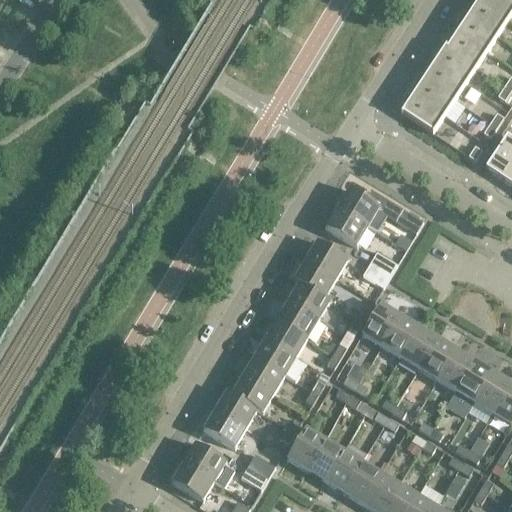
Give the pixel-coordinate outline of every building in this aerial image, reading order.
[(511,17),(511,3),(506,0),(481,0),(479,5),(508,24),(511,17)] [(508,24),(479,5),(468,20),(497,40),(508,24)] [(497,40),(468,20),(457,36),(486,56),(497,40)] [(486,56),(457,36),(447,52),(476,72),(486,56)] [(476,72),(447,52),(443,59),(440,58),(434,67),(465,88),(476,72)] [(465,88),(434,67),(423,83),(455,104),(465,88)] [(455,104),(423,83),(413,99),(444,120),(455,104)] [(511,95),(504,91),(497,101),(504,105),(511,95)] [(444,120),(413,99),(402,116),(433,137),(444,120)] [(496,117),(490,127),(497,132),(503,122),(496,117)] [(497,132),(490,127),(483,137),(490,142),(497,132)] [(485,172),(502,183),(511,167),(511,142),(507,139),(485,172)] [(475,150),(468,160),(475,165),(482,155),(475,150)] [(511,167),(502,183),(511,189),(511,167)] [(337,212),(367,231),(376,236),(385,220),(394,226),(401,214),(369,195),(365,203),(348,193),(347,194),(349,194),(338,212),(337,212)] [(367,231),(337,212),(336,213),(337,213),(326,231),(325,230),(325,232),(357,251),(357,250),(356,249),(367,231)] [(423,226),(403,213),(395,225),(416,237),(423,226)] [(399,236),(393,246),(406,253),(411,243),(399,236)] [(305,264),(305,265),(336,283),(347,265),(348,266),(349,265),(316,245),(316,246),(317,247),(306,265),(305,264)] [(377,256),(369,268),(390,281),(397,269),(377,256)] [(336,283),(305,265),(305,266),(295,284),(293,283),(293,284),(299,288),(299,287),(324,302),(325,302),(336,283)] [(390,281),(369,268),(362,280),(383,292),(390,281)] [(324,302),(299,287),(299,288),(288,306),(288,305),(287,306),(318,324),(329,306),(330,307),(331,305),(325,302),(324,302)] [(318,324),(287,306),(288,307),(277,325),(307,343),(318,324)] [(382,308),(381,307),(361,340),(362,340),(363,339),(381,350),(400,319),(399,319),(399,320),(381,309),(382,308)] [(362,311),(356,321),(363,325),(369,315),(362,311)] [(400,320),(400,319),(381,350),(400,361),(418,331),(400,321),(400,320)] [(363,325),(356,321),(349,331),(357,336),(363,325)] [(307,343),(277,325),(266,343),(265,342),(265,343),(296,361),(307,343)] [(436,342),(418,331),(400,361),(418,373),(437,342),(436,341),(436,342)] [(437,342),(418,373),(437,384),(455,354),(437,343),(437,342)] [(296,361),(265,343),(265,344),(255,362),(285,380),(296,361)] [(339,349),(333,359),(340,363),(346,353),(339,349)] [(473,364),(455,354),(437,384),(455,395),(474,364),(473,364)] [(340,363),(333,359),(327,369),(334,373),(340,363)] [(285,380),(255,362),(244,380),(243,379),(243,380),(274,398),(285,380)] [(474,364),(455,395),(474,406),(492,376),(474,365),(474,364)] [(510,387),(492,376),(474,406),(492,417),(511,386),(510,386),(510,387)] [(274,398),(243,380),(242,380),(243,381),(232,399),(257,414),(257,415),(263,418),(264,417),(262,417),(274,398)] [(347,380),(343,388),(353,394),(357,387),(347,380)] [(317,385),(311,396),(318,400),(324,390),(317,385)] [(511,387),(511,386),(492,417),(511,428),(510,429),(511,430),(511,428),(511,388),(511,387)] [(368,393),(357,387),(353,394),(363,400),(368,393)] [(350,399),(340,393),(335,400),(346,406),(350,399)] [(215,414),(215,415),(246,433),(257,415),(257,414),(232,399),(226,395),(225,396),(227,397),(216,414),(215,414)] [(318,400),(311,396),(304,406),(312,410),(318,400)] [(360,405),(350,399),(346,406),(356,412),(360,405)] [(385,404),(381,411),(391,417),(396,410),(385,404)] [(406,416),(396,410),(391,417),(402,423),(406,416)] [(246,433),(215,415),(214,415),(215,416),(204,433),(203,433),(203,434),(235,453),(236,452),(234,452),(246,433)] [(388,422),(378,416),(374,423),(384,429),(388,422)] [(399,428),(388,422),(384,429),(394,436),(399,428)] [(294,423),(288,433),(295,438),(301,427),(294,423)] [(422,426),(418,433),(428,439),(433,432),(422,426)] [(307,432),(306,431),(286,464),(287,464),(288,463),(306,474),(306,475),(325,444),(306,433),(307,432)] [(443,438),(433,432),(428,439),(439,446),(443,438)] [(295,438),(288,433),(282,444),(289,448),(295,438)] [(425,444),(415,438),(411,445),(421,452),(425,444)] [(343,455),(325,444),(306,475),(307,475),(325,485),(343,455)] [(436,451),(425,444),(421,452),(431,458),(436,451)] [(183,467),(214,486),(224,492),(234,475),(224,469),(225,467),(226,468),(227,467),(194,447),(194,449),(195,449),(184,467),(183,467)] [(511,456),(511,448),(508,447),(502,457),(509,461),(511,456)] [(459,448),(455,455),(465,462),(470,454),(459,448)] [(364,462),(346,451),(343,455),(325,485),(343,496),(342,497),(343,497),(362,467),(364,462)] [(480,461),(470,454),(465,462),(476,468),(480,461)] [(509,461),(502,457),(496,467),(503,471),(509,461)] [(254,458),(247,470),(268,483),(275,471),(254,458)] [(462,467),(452,460),(448,468),(458,474),(462,467)] [(214,486),(183,467),(183,468),(172,486),(171,485),(171,486),(203,506),(204,505),(203,504),(214,486)] [(380,478),(362,467),(343,497),(344,498),(344,497),(362,508),(380,478)] [(473,473),(462,467),(458,474),(468,480),(473,473)] [(268,483),(247,470),(240,482),(261,494),(268,483)] [(384,511),(399,489),(380,478),(362,508),(368,511),(384,511)] [(493,488),(486,484),(479,494),(487,499),(493,488)] [(409,511),(417,500),(399,489),(384,511),(409,511)] [(487,499),(479,494),(473,504),(480,509),(487,499)] [(435,511),(436,511),(417,500),(409,511),(435,511)]
